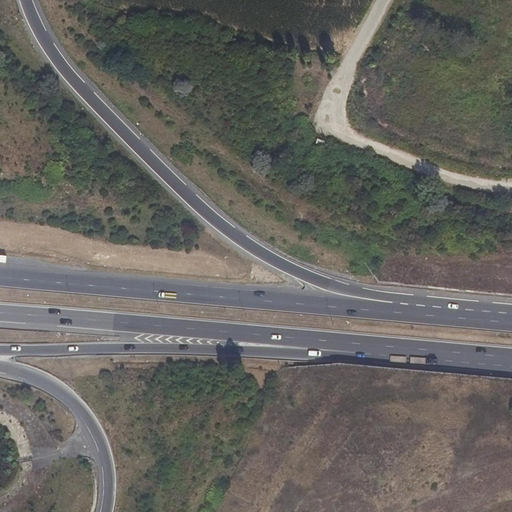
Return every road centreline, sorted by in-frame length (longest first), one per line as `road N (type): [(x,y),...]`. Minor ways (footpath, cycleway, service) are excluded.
road 1 (trunk): [(402,312),(267,259),(204,213),(70,74),(25,0)]
road 2 (trunk): [(402,312),(0,277)]
road 3 (trunk): [(0,313),(349,345)]
road 4 (trunk): [(0,350),(289,353),(349,345)]
road 5 (track): [(511,194),(449,184),(328,137),(326,110),(383,0)]
road 6 (trunk): [(0,365),(46,380),(83,411),(106,463),(105,511)]
road 7 (trunk): [(349,345),(511,359)]
